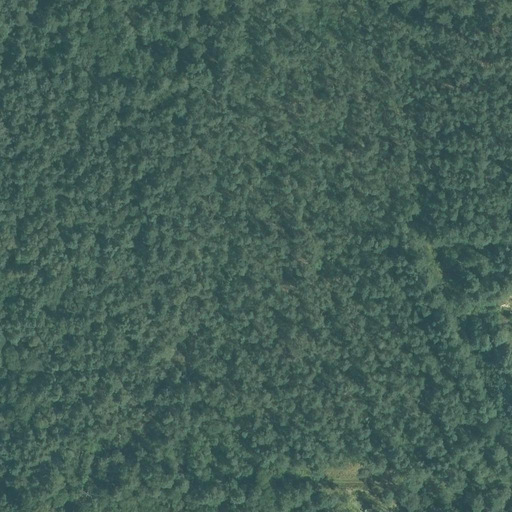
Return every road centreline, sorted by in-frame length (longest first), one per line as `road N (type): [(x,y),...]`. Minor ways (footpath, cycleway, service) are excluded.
road 1 (track): [(147,0),(135,14),(148,56),(208,92),(216,108),(182,479),(511,485)]
road 2 (track): [(0,482),(182,479)]
